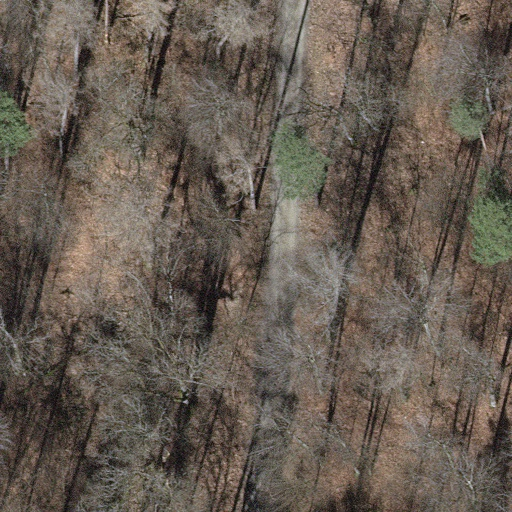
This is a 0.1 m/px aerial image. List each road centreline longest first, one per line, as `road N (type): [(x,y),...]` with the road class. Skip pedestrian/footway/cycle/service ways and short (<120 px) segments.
road 1 (track): [(269,511),(300,0)]
road 2 (track): [(0,321),(95,511)]
